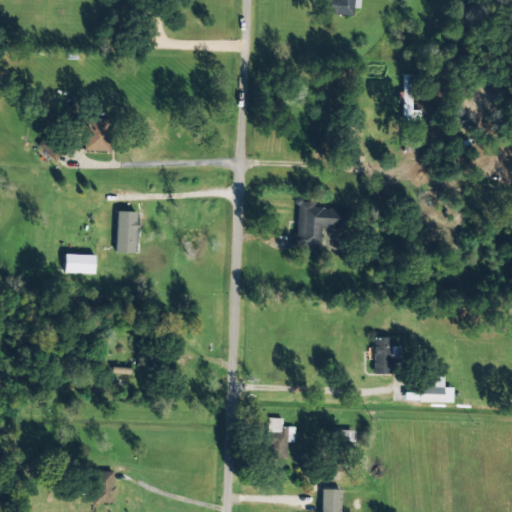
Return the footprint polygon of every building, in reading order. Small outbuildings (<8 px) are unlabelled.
[(353,16),(353,8),(358,8),(357,0),(322,0),(322,14),(353,16)] [(420,111),(411,111),(412,75),(402,74),(401,120),(420,121),(420,111)] [(110,151),(111,119),(85,118),(84,150),(110,151)] [(320,247),(321,227),(336,227),(337,208),(313,207),(313,202),(296,201),(295,246),(320,247)] [(134,253),(135,212),(116,211),(115,253),(134,253)] [(63,273),(93,274),(94,255),(64,254),(63,273)] [(373,374),(390,374),(389,337),(372,337),(373,374)] [(418,402),(452,403),(452,387),(443,387),(443,377),(423,377),(423,384),(419,384),(418,402)] [(293,427),(281,427),(281,418),(267,418),(265,458),(285,459),(286,442),(293,442),(293,427)] [(352,447),(352,430),(336,430),(335,446),(352,447)] [(112,472),(93,471),(92,502),(112,503),(112,472)] [(339,511),(339,489),(321,489),(320,511),(339,511)]
